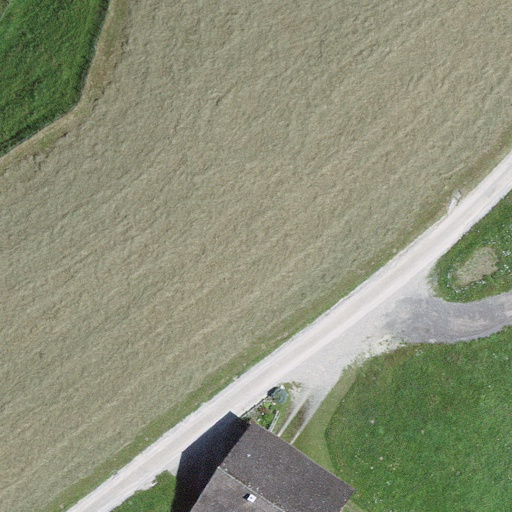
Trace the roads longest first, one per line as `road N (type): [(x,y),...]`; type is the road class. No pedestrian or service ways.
road 1 (track): [(363,301),(82,511)]
road 2 (track): [(511,306),(432,322),(363,301)]
